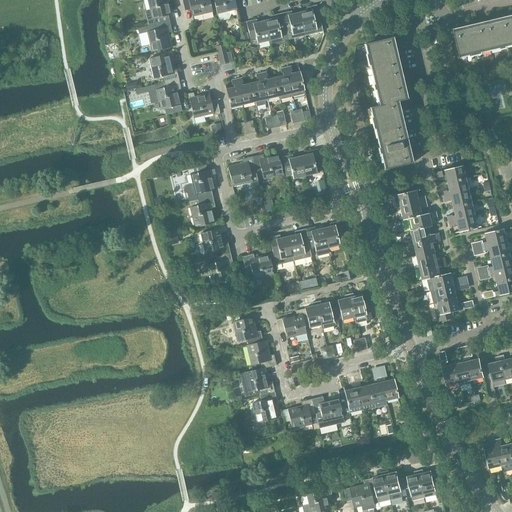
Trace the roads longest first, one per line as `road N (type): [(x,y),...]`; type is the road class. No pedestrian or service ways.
road 1 (residential): [(265,304),(287,397),(330,386),(341,363),(409,348)]
road 2 (tertiary): [(409,348),(330,127)]
road 3 (residential): [(339,209),(233,236),(216,155),(234,150)]
road 4 (tertiary): [(492,511),(442,427),(409,348)]
road 5 (residential): [(434,110),(417,114),(427,157),(473,146),(463,103)]
